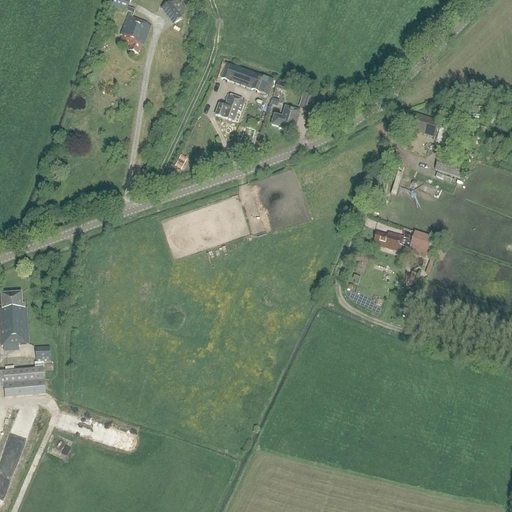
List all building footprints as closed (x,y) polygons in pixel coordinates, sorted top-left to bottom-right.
[(143,46),(151,27),(131,19),(134,11),(127,8),(130,0),(113,0),(111,6),(126,11),(129,13),(120,36),(122,37),(120,42),(130,46),(128,51),(137,55),(141,45),(143,46)] [(161,9),(173,24),(182,18),(181,17),(184,8),(183,6),(180,3),(178,1),(174,1),(171,3),(170,2),(161,9)] [(265,77),(226,64),(221,79),(259,92),(265,77)] [(321,98),(302,93),(299,107),(318,112),(321,98)] [(240,112),(244,101),(228,96),(225,106),(219,104),(215,116),(234,122),(237,111),(240,112)] [(280,101),(272,99),(270,105),(278,107),(280,101)] [(271,125),(279,127),(279,129),(293,133),(299,111),(285,107),(282,117),(274,114),(271,125)] [(442,120),(452,124),(458,125),(462,112),(446,107),(442,120)] [(452,124),(442,120),(439,130),(436,129),(438,122),(413,114),(408,130),(433,138),(434,138),(437,139),(436,142),(446,145),(452,124)] [(506,127),(510,129),(511,123),(491,116),(489,121),(493,123),(496,126),(499,128),(504,128),(506,127)] [(484,133),(486,128),(475,125),(465,122),(464,126),(473,129),(484,133)] [(468,167),(470,161),(456,156),(454,162),(468,167)] [(438,158),(434,171),(459,179),(463,167),(438,158)] [(395,172),(391,193),(398,194),(402,173),(395,172)] [(401,246),(409,249),(408,253),(424,258),(426,251),(427,252),(429,244),(435,246),(437,240),(431,238),(414,232),(411,242),(402,240),(403,238),(388,234),(387,237),(376,233),(374,242),(377,243),(377,246),(399,253),(401,246)] [(365,273),(369,258),(361,256),(357,270),(365,273)] [(412,285),(415,277),(416,273),(412,272),(410,276),(407,275),(405,283),(412,285)] [(0,340),(0,346),(29,344),(26,308),(24,308),(24,304),(22,304),(21,293),(1,294),(2,310),(0,309),(0,340)] [(421,299),(418,312),(425,314),(429,301),(421,299)] [(51,362),(50,346),(35,347),(36,363),(51,362)] [(43,368),(3,371),(6,399),(46,395),(43,368)]
